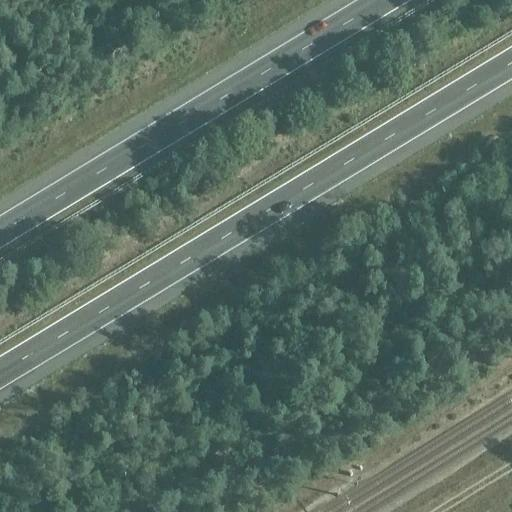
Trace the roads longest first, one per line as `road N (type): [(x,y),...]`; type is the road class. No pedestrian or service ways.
road 1 (motorway): [(0,378),(511,66)]
road 2 (motorway): [(383,0),(0,232)]
